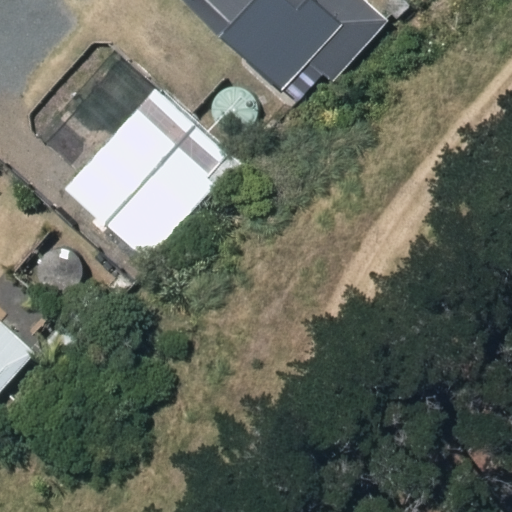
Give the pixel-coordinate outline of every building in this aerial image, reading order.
[(0,0),(0,23),(21,0),(0,0)] [(198,0),(290,86),(316,58),(337,78),(392,18),(372,0),(198,0)] [(96,209),(149,257),(195,207),(141,158),(96,209)] [(87,240),(83,238),(78,236),(73,235),(67,235),(62,236),(57,238),(52,241),(48,244),(45,249),(42,253),(40,259),(39,264),(39,269),(40,275),(42,280),(45,285),(48,289),(52,292),(57,295),(62,297),(68,298),(73,298),(78,297),(84,295),(88,292),(93,289),(96,284),(99,280),(101,275),(101,269),(101,264),(100,258),(99,253),(96,249),(92,244),(88,241),(87,240)] [(0,375),(13,362),(0,349),(0,375)]
